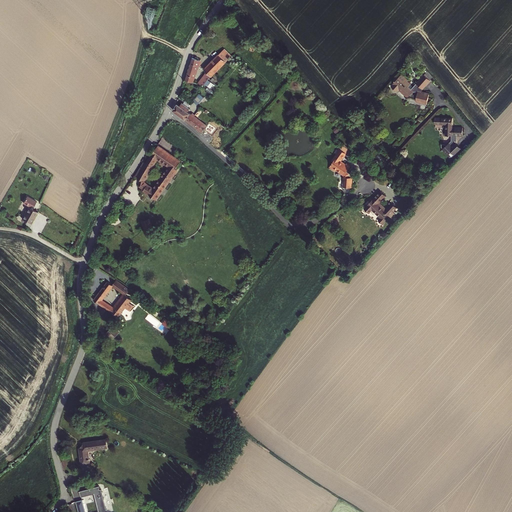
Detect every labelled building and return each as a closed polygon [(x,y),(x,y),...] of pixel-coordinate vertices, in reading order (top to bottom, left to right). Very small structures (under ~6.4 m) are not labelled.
[(203,82),(208,84),(215,75),(235,56),(228,49),(209,68),(211,70),(203,82)] [(188,77),(197,80),(204,58),(196,55),(188,77)] [(390,85),(396,91),(398,89),(407,97),(416,99),(415,102),(427,105),(429,94),(422,92),(423,89),(428,83),(431,79),(425,73),(412,87),(400,75),(390,85)] [(192,100),(197,105),(204,97),(199,93),(192,100)] [(194,111),(191,108),(193,106),(186,100),(183,103),(182,102),(177,108),(189,117),(194,111)] [(194,111),(189,117),(200,125),(204,118),(194,111)] [(435,117),(435,124),(446,124),(446,135),(452,135),(452,140),(447,146),(445,144),(442,147),(445,150),(444,151),(445,152),(445,153),(446,154),(447,154),(448,154),(449,155),(453,151),(455,153),(461,146),(456,142),(456,141),(456,140),(456,139),(455,139),(455,135),(463,135),(463,128),(455,127),(455,128),(452,128),(452,117),(435,117)] [(211,124),(204,118),(200,125),(207,130),(211,124)] [(156,199),(180,162),(158,147),(146,164),(143,162),(136,176),(141,179),(144,180),(158,158),(170,167),(155,189),(147,184),(144,188),(143,190),(156,199)] [(346,166),(341,162),(345,156),(340,152),(332,162),(334,163),(330,168),(336,172),(336,171),(343,176),(343,179),(341,179),(341,183),(342,183),(342,189),(343,191),(347,192),(350,190),(351,178),(349,178),(349,175),(349,174),(349,173),(348,173),(347,173),(347,174),(346,174),(351,167),(347,164),(346,166)] [(375,221),(378,224),(382,221),(381,219),(384,215),(388,219),(392,215),(390,212),(394,208),(388,202),(386,204),(387,206),(383,210),(377,204),(383,198),(378,192),(371,198),(369,197),(366,201),(368,203),(365,206),(364,205),(362,208),(366,213),(369,210),(377,219),(375,221)] [(24,214),(32,219),(39,207),(30,202),(24,214)] [(154,218),(146,220),(150,232),(158,230),(156,224),(157,224),(157,223),(156,223),(154,218)] [(116,284),(128,292),(131,288),(119,279),(115,283),(111,281),(97,299),(121,316),(134,297),(128,293),(118,307),(106,298),(116,284)] [(110,331),(116,335),(122,330),(117,324),(110,331)] [(81,446),(79,450),(81,467),(91,465),(89,452),(108,449),(107,440),(84,443),(81,446)] [(109,508),(104,490),(102,490),(101,485),(98,486),(83,490),(84,495),(100,491),(100,492),(101,491),(102,498),(100,498),(102,510),(109,508)] [(109,511),(103,511),(88,511),(85,499),(79,501),(81,511),(109,511)]
